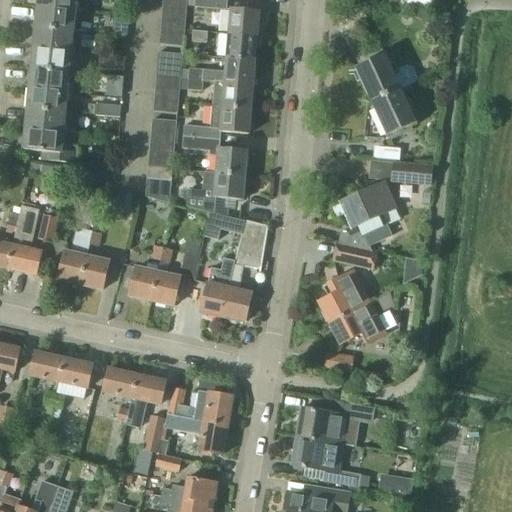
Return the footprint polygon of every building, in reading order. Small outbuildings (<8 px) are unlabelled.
[(39,0),(39,9),(75,13),(76,0),(39,0)] [(163,0),(160,46),(183,48),(187,8),(187,0),(163,0)] [(226,11),(227,2),(204,0),(187,0),(187,8),(226,11)] [(36,30),(73,33),(75,13),(39,9),(36,30)] [(264,15),(260,15),(260,14),(231,11),(229,36),(247,37),(258,38),(259,30),(263,30),(264,15)] [(114,17),(112,36),(127,38),(129,19),(114,17)] [(73,33),(36,30),(34,50),(71,54),(73,33)] [(208,34),(193,33),(192,43),(207,44),(208,34)] [(227,61),(233,61),(256,63),(258,38),(247,37),(229,36),(227,61)] [(32,70),(69,74),(71,54),(34,50),(32,70)] [(388,52),(383,55),(384,57),(355,70),(370,105),(400,91),(418,83),(412,70),(406,68),(397,72),(388,52)] [(190,71),(181,70),(182,57),(159,55),(157,78),(180,80),(180,81),(189,82),(190,71)] [(108,58),(107,70),(123,72),(124,59),(108,58)] [(190,71),(189,82),(203,83),(214,84),(225,85),(253,88),(256,63),(233,61),(227,61),(226,74),(191,70),(190,71)] [(30,91),(67,95),(69,74),(32,70),(30,91)] [(180,80),(157,78),(156,90),(179,92),(179,91),(180,81),(180,80)] [(107,79),(105,98),(121,100),(123,80),(107,79)] [(179,91),(202,93),(203,83),(189,82),(180,81),(179,91)] [(225,85),(214,84),(212,108),(251,112),(253,88),(225,85)] [(155,102),(178,104),(179,92),(156,90),(155,102)] [(28,111),(64,115),(67,95),(30,91),(28,111)] [(415,126),(400,91),(370,105),(367,106),(364,142),(381,143),(381,147),(382,147),(383,141),(415,126)] [(178,104),(155,102),(153,113),(177,116),(178,105),(178,104)] [(97,106),(96,118),(119,120),(120,109),(97,106)] [(184,125),(183,140),(221,143),(221,134),(249,137),(251,112),(212,108),(210,128),(184,125)] [(64,115),(28,111),(26,132),(62,135),(64,115)] [(151,139),(175,141),(175,139),(176,124),(153,122),(151,139)] [(62,135),(26,132),(24,152),(41,154),(40,162),(72,165),(75,137),(62,135)] [(150,157),(173,159),(175,141),(151,139),(150,157)] [(221,143),(183,140),(182,151),(219,154),(217,175),(245,178),(247,153),(220,151),(221,143)] [(173,159),(150,157),(149,168),(172,171),(173,159)] [(427,169),(393,166),(391,184),(426,187),(427,169)] [(172,171),(149,168),(148,180),(171,182),(172,171)] [(204,174),(202,193),(191,192),(189,209),(209,214),(214,215),(215,200),(243,202),(245,178),(217,175),(204,174)] [(169,204),(171,182),(148,180),(146,199),(169,204)] [(383,186),(340,205),(352,230),(348,231),(343,230),(339,245),(369,252),(363,239),(366,238),(370,248),(391,238),(386,229),(387,228),(381,217),(395,211),(383,186)] [(122,215),(134,218),(139,197),(126,194),(122,215)] [(40,213),(22,209),(20,218),(19,223),(16,236),(13,248),(8,271),(37,277),(42,254),(31,252),(38,222),(40,213)] [(209,214),(204,238),(218,242),(221,231),(242,236),(244,223),(214,215),(209,214)] [(57,221),(45,218),(40,242),(52,244),(57,221)] [(16,236),(19,223),(10,221),(7,234),(16,236)] [(235,267),(233,279),(230,291),(224,319),(246,324),(252,296),(239,293),(244,268),(261,272),(268,229),(244,223),(242,236),(238,252),(235,267)] [(161,263),(164,250),(163,250),(167,234),(156,231),(152,248),(154,248),(152,261),(161,263)] [(80,234),(75,256),(65,254),(68,240),(55,237),(50,257),(64,260),(59,282),(81,287),(87,259),(90,247),(93,235),(84,233),(84,235),(80,234)] [(93,235),(90,247),(98,248),(101,236),(93,235)] [(0,269),(8,271),(13,248),(0,245),(0,269)] [(333,263),(372,272),(376,255),(370,253),(369,252),(339,245),(339,246),(337,245),(333,263)] [(164,250),(161,263),(170,265),(173,252),(164,250)] [(87,259),(81,287),(103,292),(109,264),(87,259)] [(152,303),(158,275),(137,270),(130,299),(152,303)] [(158,275),(152,303),(174,308),(180,280),(158,275)] [(328,299),(318,304),(329,325),(364,307),(369,305),(368,303),(354,276),(348,275),(323,288),(328,299)] [(224,319),(230,291),(207,286),(201,314),(224,319)] [(389,294),(376,301),(383,313),(395,307),(389,294)] [(362,334),(368,345),(385,336),(369,305),(364,307),(329,325),(340,346),(362,334)] [(0,382),(3,371),(15,373),(16,369),(20,351),(0,346),(0,382)] [(33,369),(31,377),(59,383),(64,361),(36,355),(33,369)] [(349,372),(351,360),(327,357),(325,369),(349,372)] [(88,390),(92,369),(93,368),(64,361),(59,383),(88,390)] [(133,400),(137,378),(109,372),(104,393),(133,400)] [(137,378),(133,400),(146,403),(161,406),(166,384),(137,378)] [(165,425),(179,428),(204,432),(201,452),(223,456),(228,427),(194,421),(181,419),(185,392),(173,389),(167,416),(165,425)] [(199,392),(194,421),(228,427),(233,399),(199,392)] [(53,408),(56,395),(47,393),(44,406),(53,408)] [(54,408),(63,410),(66,398),(56,395),(53,408),(54,408)] [(12,411),(0,407),(0,439),(6,441),(12,411)] [(117,423),(126,425),(129,411),(120,409),(117,423)] [(332,414),(304,410),(299,439),(327,443),(332,414)] [(151,419),(144,452),(141,451),(136,474),(148,477),(153,453),(157,454),(164,422),(151,419)] [(362,477),(341,474),(346,446),(327,443),(299,439),(294,467),(322,472),(327,473),(325,484),(360,489),(362,477)] [(159,456),(156,469),(178,474),(181,461),(159,456)] [(12,474),(0,469),(0,511),(16,511),(18,508),(20,503),(4,497),(12,474)] [(390,494),(392,479),(380,477),(377,492),(390,494)] [(161,497),(214,507),(218,484),(189,478),(187,490),(176,488),(175,492),(162,490),(161,497)] [(49,511),(58,488),(43,483),(32,511),(29,511),(18,508),(16,511),(49,511)] [(66,511),(73,493),(58,488),(49,511),(66,511)] [(346,511),(350,495),(317,490),(316,500),(290,496),(287,511),(346,511)] [(149,495),(148,504),(169,508),(168,511),(213,511),(214,507),(161,497),(149,495)] [(394,495),(393,502),(397,508),(405,509),(406,497),(394,495)]
